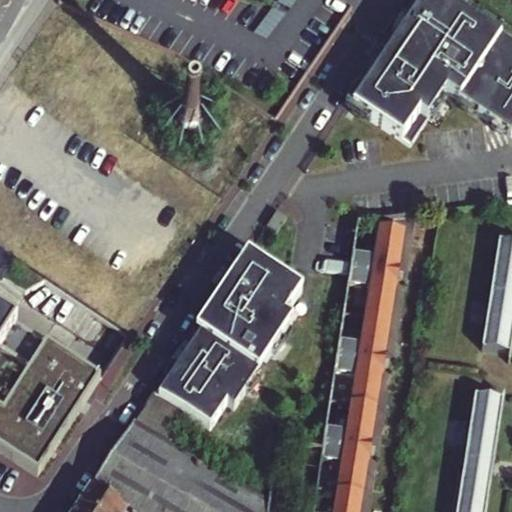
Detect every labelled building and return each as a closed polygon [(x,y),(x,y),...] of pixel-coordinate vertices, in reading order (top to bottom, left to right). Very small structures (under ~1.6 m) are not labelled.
[(511,135),(511,49),(437,0),(419,0),(348,107),(410,148),(446,95),(511,137),(511,135)] [(286,219),(277,214),(267,229),(276,235),(286,219)] [(373,267),(398,271),(404,234),(403,233),(405,219),(380,222),(374,260),(352,256),(350,272),(372,275),(373,267)] [(496,255),(511,256),(511,246),(498,244),(496,255)] [(0,274),(1,275),(13,254),(0,246),(0,274)] [(481,352),(511,357),(511,347),(511,256),(496,255),(481,352)] [(302,295),(247,258),(198,331),(154,397),(185,416),(210,432),(226,407),(234,412),(281,342),(292,325),(285,320),(302,295)] [(365,318),(390,322),(396,286),(397,286),(399,271),(398,271),(373,267),(372,275),(350,272),(348,287),(370,291),(365,318)] [(102,372),(0,308),(0,449),(41,477),(102,372)] [(359,356),(384,359),(390,322),(365,318),(361,347),(339,344),(337,359),(358,362),(359,356)] [(351,406),(376,410),(382,373),(383,373),(385,359),(384,359),(359,356),(358,362),(337,359),(334,375),(356,378),(351,406)] [(268,511),(269,508),(222,480),(167,448),(177,431),(176,430),(185,416),(154,397),(132,429),(91,491),(122,511),(268,511)] [(456,511),(486,511),(503,403),(474,398),(456,511)] [(346,443),(370,447),(376,410),(351,406),(347,435),(326,432),(323,448),(344,450),(346,443)] [(338,493),(362,498),(368,460),(369,460),(372,447),(370,447),(346,443),(344,450),(323,448),(323,453),(321,462),(342,465),(338,493)] [(122,511),(91,491),(79,508),(84,511),(122,511)] [(359,511),(362,498),(338,493),(332,493),(331,504),(336,505),(334,511),(359,511)]
